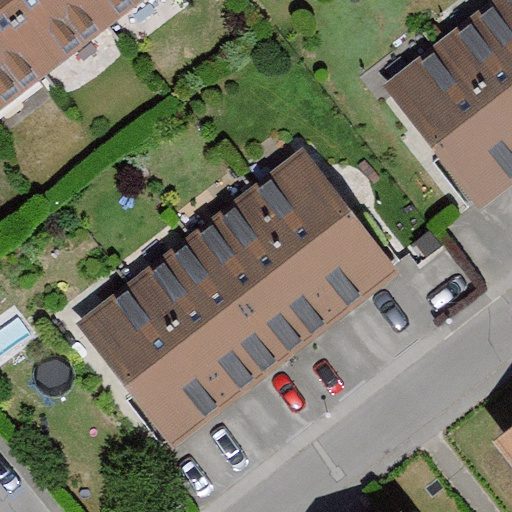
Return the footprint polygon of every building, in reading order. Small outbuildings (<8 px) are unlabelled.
[(85,0),(0,0),(0,3),(60,80),(114,37),(85,0)] [(85,0),(114,37),(160,0),(85,0)] [(0,3),(0,125),(0,126),(60,80),(0,3)] [(450,54),(511,134),(511,19),(505,10),(450,54)] [(511,134),(450,54),(394,97),(487,218),(511,199),(511,134)] [(250,212),(347,328),(400,285),(303,169),(250,212)] [(195,255),(291,374),(347,328),(250,212),(195,255)] [(143,297),(235,415),(291,374),(195,255),(143,297)] [(89,339),(181,457),(235,415),(143,297),(89,339)]
